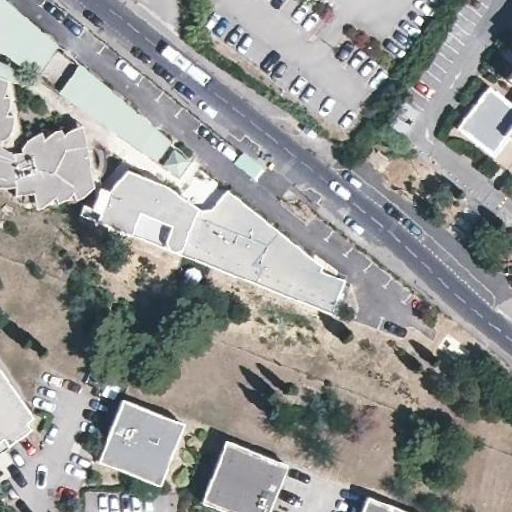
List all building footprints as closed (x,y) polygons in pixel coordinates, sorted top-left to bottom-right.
[(43,36),(14,16),(12,18),(2,11),(7,4),(1,0),(0,0),(0,49),(23,66),(26,60),(36,68),(33,73),(59,91),(62,87),(72,94),(69,99),(92,115),(94,112),(104,119),(102,122),(122,137),(137,117),(116,102),(115,103),(105,96),(108,92),(85,76),(83,79),(73,71),(77,66),(51,47),(47,52),(37,45),(43,36)] [(511,107),(488,89),(456,130),(492,158),(507,140),(511,144),(511,73),(506,82),(511,88),(511,107)] [(0,186),(13,186),(11,157),(84,145),(81,124),(68,128),(65,126),(63,125),(61,125),(57,126),(58,128),(50,131),(47,129),(45,128),(42,128),(38,128),(39,132),(29,136),(23,142),(12,81),(0,76),(0,186)] [(155,160),(167,143),(150,130),(138,148),(155,160)] [(91,181),(84,145),(11,157),(13,186),(13,196),(22,194),(91,181)] [(188,160),(172,149),(161,164),(177,176),(188,160)] [(366,163),(380,174),(386,166),(372,154),(366,163)] [(206,176),(193,167),(183,180),(196,190),(206,176)] [(169,188),(128,172),(110,192),(101,214),(97,223),(132,236),(140,213),(173,226),(167,242),(168,246),(171,251),(176,252),(183,251),(199,209),(178,196),(169,188)] [(91,181),(22,194),(23,202),(33,201),(34,208),(43,205),(51,198),(52,197),(55,203),(61,200),(71,193),(74,199),(83,195),(91,186),(91,181)] [(101,214),(110,192),(101,188),(92,211),(101,214)] [(212,210),(199,209),(183,251),(182,255),(332,315),(345,281),(321,273),(323,268),(228,191),(212,210)] [(140,213),(132,236),(163,248),(168,246),(167,242),(173,226),(140,213)] [(33,425),(0,375),(0,447),(4,445),(8,450),(31,435),(28,429),(33,425)] [(118,457),(113,471),(160,490),(186,429),(126,404),(106,453),(118,457)] [(213,511),(273,511),(289,471),(228,446),(203,508),(213,511)] [(101,466),(113,471),(118,457),(106,453),(101,466)] [(395,511),(369,502),(365,511),(395,511)]
